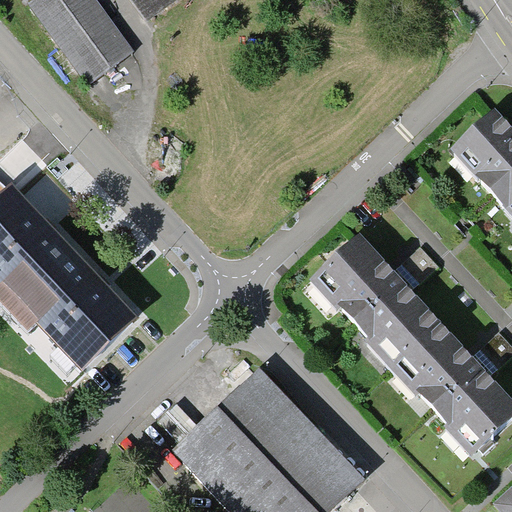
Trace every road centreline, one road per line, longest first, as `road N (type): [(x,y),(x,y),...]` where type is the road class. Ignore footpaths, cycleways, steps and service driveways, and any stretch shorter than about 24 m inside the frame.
road 1 (residential): [(236,292),(511,34)]
road 2 (residential): [(0,37),(236,292)]
road 3 (residential): [(2,511),(236,292)]
road 4 (residential): [(236,292),(436,511)]
